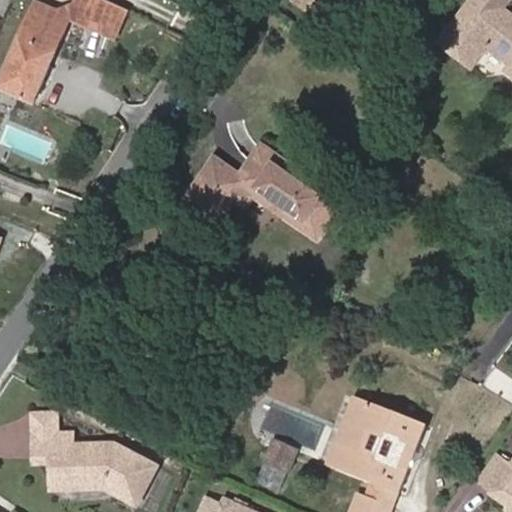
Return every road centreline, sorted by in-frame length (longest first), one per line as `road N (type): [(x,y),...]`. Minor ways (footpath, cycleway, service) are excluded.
road 1 (residential): [(0,360),(242,0)]
road 2 (unknown): [(417,511),(440,414),(479,366)]
